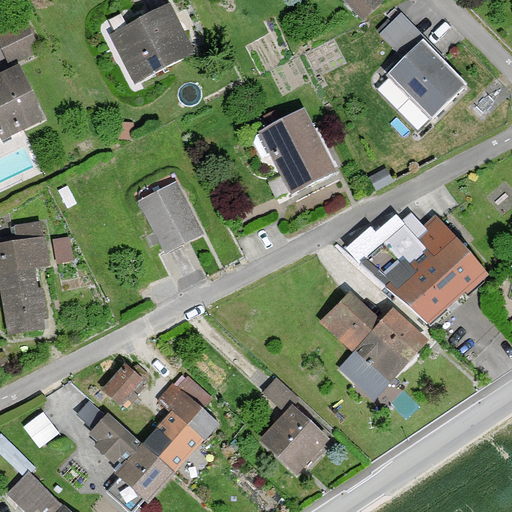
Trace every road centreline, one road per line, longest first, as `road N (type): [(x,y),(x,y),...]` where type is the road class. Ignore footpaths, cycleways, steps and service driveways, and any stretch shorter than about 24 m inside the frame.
road 1 (residential): [(0,398),(511,134)]
road 2 (tertiary): [(511,387),(328,511)]
